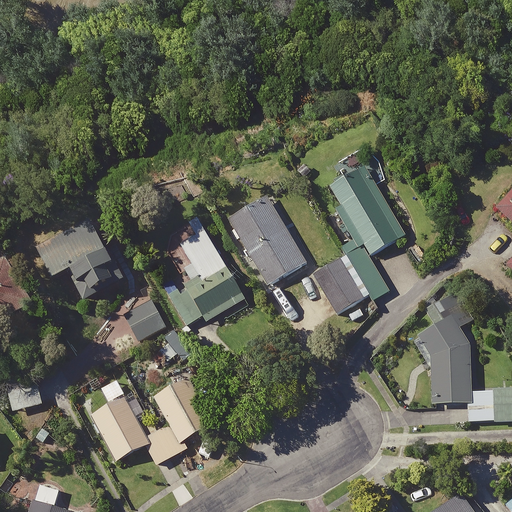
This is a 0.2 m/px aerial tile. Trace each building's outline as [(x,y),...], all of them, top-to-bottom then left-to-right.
[(378,261),(411,242),(387,200),(372,173),(338,193),(348,210),(342,213),(365,252),(371,249),(378,261)] [(314,270),(270,197),(250,209),(232,219),(276,292),(314,270)] [(511,204),(501,216),(511,226),(511,270),(507,276),(511,280),(511,204)] [(195,287),(177,298),(200,334),(252,300),(201,221),(192,227),(201,240),(185,250),(196,268),(187,275),(195,287)] [(137,285),(104,224),(48,255),(65,287),(79,280),(94,308),(137,285)] [(350,266),(321,281),(340,317),(369,302),(350,266)] [(44,313),(18,267),(0,277),(0,339),(4,337),(44,313)] [(428,316),(442,330),(418,347),(434,369),(435,409),(470,407),(471,428),(511,425),(511,392),(474,395),(471,336),(484,323),(454,291),(428,316)] [(170,300),(129,318),(140,345),(181,328),(170,300)] [(239,356),(214,330),(190,353),(216,379),(239,356)] [(131,399),(123,385),(107,393),(114,407),(131,399)] [(220,435),(197,387),(162,403),(173,428),(150,439),(134,404),(100,421),(123,469),(154,454),(162,469),(193,454),(191,449),(220,435)] [(60,511),(66,495),(46,488),(37,511),(60,511)] [(474,511),(467,501),(450,511),(474,511)]
